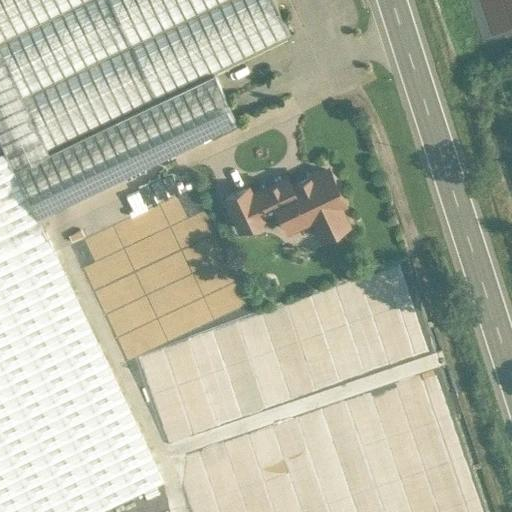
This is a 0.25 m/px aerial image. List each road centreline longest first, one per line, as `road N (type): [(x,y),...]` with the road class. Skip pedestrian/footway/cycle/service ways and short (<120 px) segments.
road 1 (track): [(401,31),(355,51),(292,107),(53,228),(171,481),(178,511)]
road 2 (secondary): [(391,0),(511,375)]
road 3 (track): [(159,455),(435,361)]
